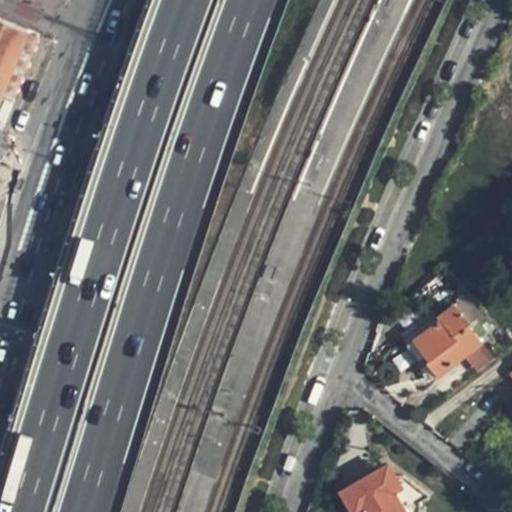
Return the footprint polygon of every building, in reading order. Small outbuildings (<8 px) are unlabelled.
[(0,94),(2,91),(28,30),(0,17),(0,94)] [(511,101),(511,94),(482,122),(486,125),(511,101)] [(511,106),(472,143),(494,166),(511,149),(511,106)] [(489,316),(469,293),(454,305),(471,329),(489,316)] [(436,377),(465,355),(481,343),(471,329),(454,305),(437,318),(439,321),(412,341),(428,362),(426,363),(436,377)] [(492,358),(481,343),(465,355),(476,371),(492,358)] [(393,460),(345,487),(358,511),(424,511),(424,498),(434,492),(408,471),(401,474),(393,460)]
